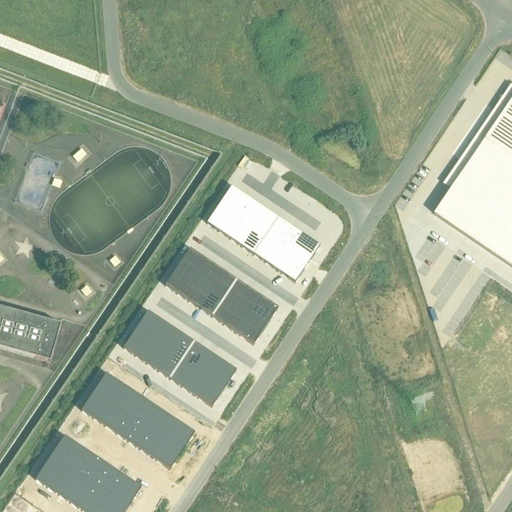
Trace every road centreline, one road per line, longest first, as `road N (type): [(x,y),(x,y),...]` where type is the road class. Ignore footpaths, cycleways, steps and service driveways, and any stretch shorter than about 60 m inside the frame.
road 1 (unclassified): [(373,217),(267,148),(123,88),(109,0)]
road 2 (unclassified): [(177,511),(373,217)]
road 3 (unclassified): [(373,217),(507,18)]
